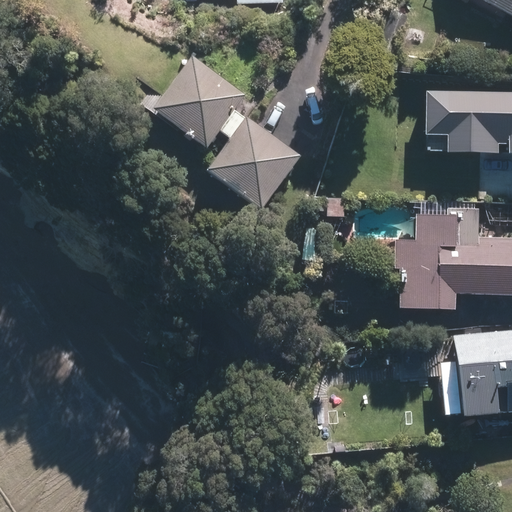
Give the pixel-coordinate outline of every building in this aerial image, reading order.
[(511,0),(489,0),(511,12),(511,0)] [(407,17),(391,11),(380,43),(395,49),(407,17)] [(191,55),(148,111),(199,150),(213,131),(224,139),(196,175),(249,216),(293,158),(231,111),(243,94),(191,55)] [(511,88),(426,90),(426,149),(511,147),(511,88)] [(511,291),(511,239),(453,238),(454,215),(418,214),(417,238),(395,237),(394,265),(399,265),(398,304),(450,305),(450,290),(511,291)] [(511,330),(453,336),(458,392),(502,389),(504,408),(511,407),(511,330)]
